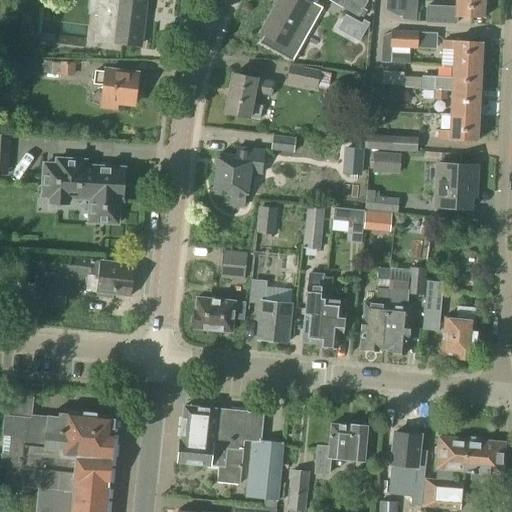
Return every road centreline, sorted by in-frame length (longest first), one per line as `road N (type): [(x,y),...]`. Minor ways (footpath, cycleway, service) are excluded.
road 1 (tertiary): [(157,357),(181,117),(219,0)]
road 2 (residential): [(494,392),(511,39)]
road 3 (residential): [(494,392),(157,357)]
road 4 (residential): [(157,357),(0,340)]
road 5 (tertiary): [(140,511),(157,357)]
